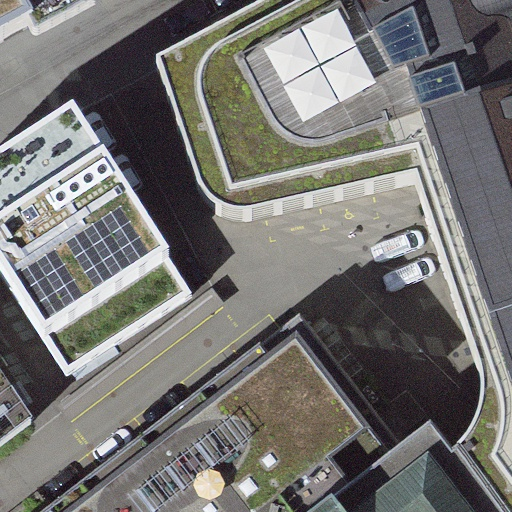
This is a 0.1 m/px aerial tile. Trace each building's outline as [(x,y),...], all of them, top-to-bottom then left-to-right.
[(0,0),(0,49),(63,13),(56,0),(0,0)] [(56,0),(63,13),(87,0),(56,0)] [(151,72),(193,212),(203,229),(218,240),(238,240),(408,185),(333,0),(284,0),(216,37),(151,72)] [(333,0),(408,185),(465,330),(511,313),(511,12),(508,0),(333,0)] [(0,187),(0,298),(55,385),(169,312),(64,147),(0,187)] [(473,511),(441,468),(436,460),(422,470),(330,350),(116,511),(473,511)] [(0,378),(0,454),(37,428),(0,378)]
